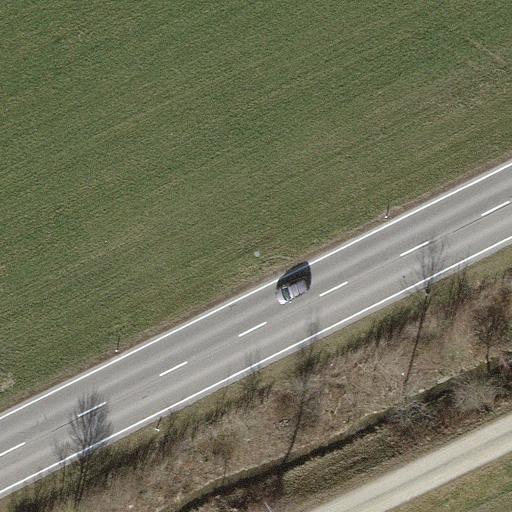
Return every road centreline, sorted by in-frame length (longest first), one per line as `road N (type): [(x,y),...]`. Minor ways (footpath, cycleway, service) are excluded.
road 1 (secondary): [(511,203),(0,458)]
road 2 (track): [(361,511),(511,438)]
